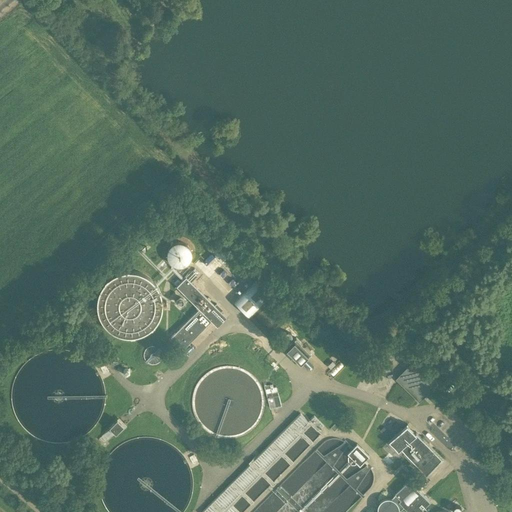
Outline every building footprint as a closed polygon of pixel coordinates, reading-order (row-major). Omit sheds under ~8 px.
[(189,257),(189,254),(188,250),(187,247),(185,246),(184,245),(181,243),(177,242),(175,242),(173,243),(171,244),(168,246),(166,249),(165,251),(165,254),(165,256),(165,258),(166,260),(168,262),(171,265),(174,266),(176,266),(178,266),(181,266),(183,265),(185,263),(187,262),(188,259),(189,257)] [(222,308),(216,302),(214,304),(190,280),(196,274),(191,269),(182,278),(177,273),(171,280),(199,307),(171,336),(182,348),(211,319),(217,325),(226,316),(220,310),(222,308)] [(161,310),(162,304),(161,298),(159,291),(156,285),(152,281),(148,277),(141,273),(136,271),(130,270),(123,271),(116,273),(110,275),(105,279),(101,284),(98,290),(95,296),(95,303),(95,310),(97,316),(100,322),(104,327),(109,332),(114,335),(119,336),(123,337),(127,338),(134,337),(138,336),(142,335),(147,332),(152,327),(156,323),(158,320),(160,316),(161,310)] [(233,301),(249,316),(270,295),(255,279),(233,301)] [(295,341),(286,349),(301,363),(309,355),(295,341)] [(166,356),(166,354),(166,351),(164,348),(163,347),(162,345),(160,344),(156,343),(153,344),(151,344),(147,347),(145,350),(144,352),(144,354),(144,356),(145,358),(147,362),(149,363),(151,365),(155,366),(157,365),(160,365),(163,362),(164,361),(165,359),(166,356)] [(395,378),(419,402),(436,384),(413,361),(395,378)] [(277,384),(266,386),(270,406),(281,404),(277,384)] [(242,511),(326,429),(314,417),(310,421),(301,412),(201,511),(242,511)] [(116,432),(124,424),(118,418),(109,426),(116,432)] [(441,457),(416,432),(415,433),(406,424),(389,441),(398,451),(401,448),(425,472),(441,457)] [(358,444),(349,452),(361,463),(369,455),(358,444)] [(417,511),(429,501),(408,480),(390,498),(385,498),(380,501),(378,504),(377,507),(377,511),(403,511),(406,509),(409,511),(417,511)]
